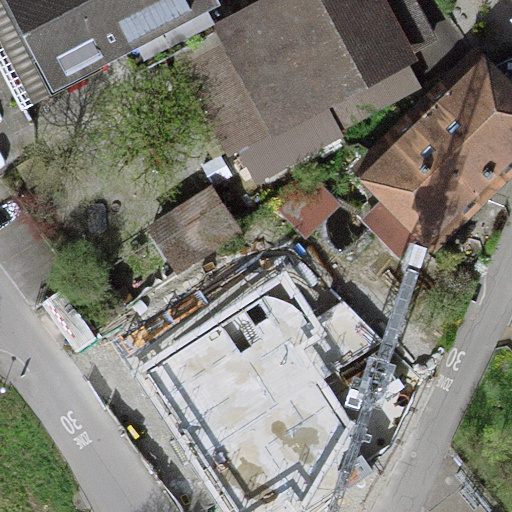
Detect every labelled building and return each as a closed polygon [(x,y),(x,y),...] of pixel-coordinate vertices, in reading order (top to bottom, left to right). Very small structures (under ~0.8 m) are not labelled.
[(209,0),(14,0),(65,93),(216,12),(209,0)] [(324,101),(341,127),(422,82),(406,52),(431,38),(409,0),(270,0),(273,4),(324,101)] [(324,101),(273,4),(227,28),(239,51),(200,72),(224,117),(262,97),(277,125),(251,138),(266,166),(307,144),(293,118),(324,101)] [(511,101),(472,61),(348,181),(418,252),(511,159),(511,101)] [(215,186),(153,229),(181,263),(230,228),(215,186)] [(213,455),(271,417),(205,320),(245,293),(214,248),(107,320),(156,393),(167,386),(213,455)] [(271,417),(213,455),(203,462),(236,511),(263,511),(313,479),(271,417)]
